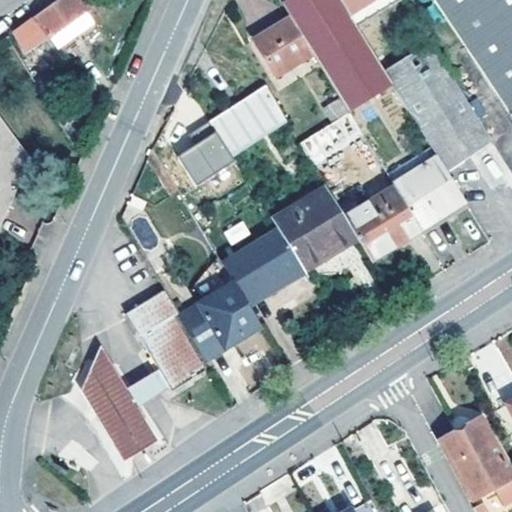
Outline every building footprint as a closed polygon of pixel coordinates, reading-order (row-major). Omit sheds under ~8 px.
[(57,0),(47,8),(13,33),(26,52),(49,35),(49,36),(87,8),(80,0),(57,0)] [(289,17),(313,55),(340,98),(349,112),(393,86),(384,71),(375,58),(357,27),(339,0),(289,0),(281,5),(289,17)] [(339,0),(357,27),(376,16),(367,3),(372,0),(339,0)] [(372,0),(367,3),(376,16),(401,0),(372,0)] [(511,0),(433,0),(511,116),(511,0)] [(87,8),(49,36),(57,46),(95,19),(87,8)] [(313,55),(289,17),(254,40),(277,77),(313,55)] [(384,71),(393,86),(432,147),(438,157),(447,171),(493,143),(430,43),(393,66),(384,71)] [(385,52),(375,58),(384,71),(393,66),(385,52)] [(266,83),(213,117),(235,152),(287,119),(266,83)] [(349,112),(340,98),(324,107),(333,122),(347,114),(349,112)] [(0,231),(32,159),(0,114),(0,231)] [(359,132),(347,114),(333,122),(300,142),(318,173),(329,166),(322,155),(359,132)] [(388,174),(394,184),(438,157),(432,147),(388,174)] [(152,149),(146,163),(168,200),(179,193),(152,149)] [(397,188),(422,228),(467,202),(447,171),(438,157),(394,184),(397,188)] [(282,230),(305,268),(357,236),(346,219),(341,210),(328,188),(276,220),(282,230)] [(357,236),(372,260),(422,228),(397,188),(361,209),(346,219),(357,236)] [(341,210),(346,219),(361,209),(356,201),(341,210)] [(231,245),(250,234),(243,221),(223,231),(231,245)] [(235,285),(247,306),(307,270),(305,268),(282,230),(223,266),(235,285)] [(180,316),(206,361),(261,328),(247,306),(235,285),(180,316)] [(157,368),(167,386),(173,396),(190,385),(188,382),(205,371),(172,316),(178,313),(164,289),(126,312),(140,335),(137,336),(157,368)] [(138,403),(167,386),(157,368),(128,386),(103,346),(82,386),(123,454),(157,434),(138,403)] [(475,501),(497,489),(504,501),(511,496),(511,478),(480,420),(441,441),(475,501)] [(374,511),(371,501),(357,505),(359,511),(374,511)]
